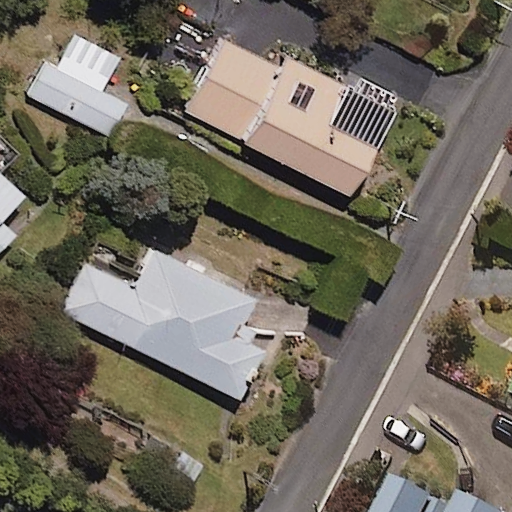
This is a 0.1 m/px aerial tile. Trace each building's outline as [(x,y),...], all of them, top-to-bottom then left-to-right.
[(118,54),(73,32),(56,66),(45,60),(28,94),(108,134),(124,102),(100,90),(118,54)] [(278,65),(222,37),(186,110),(348,191),(392,104),(285,51),(278,65)] [(0,247),(14,232),(0,219),(0,215),(22,192),(0,171),(0,247)] [(252,293),(152,244),(133,284),(84,260),(60,309),(239,396),(264,345),(234,331),(252,293)] [(484,511),(464,501),(459,511),(399,481),(383,511),(484,511)]
